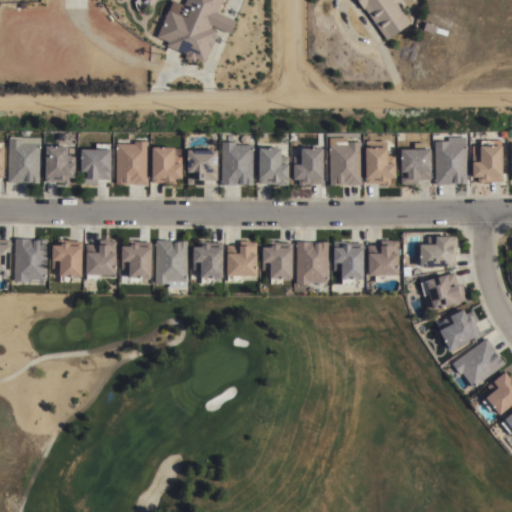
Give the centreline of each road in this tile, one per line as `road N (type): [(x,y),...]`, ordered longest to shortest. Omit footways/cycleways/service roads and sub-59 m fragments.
road 1 (residential): [(0,98),(511,93)]
road 2 (residential): [(511,210),(0,209)]
road 3 (residential): [(511,328),(492,292),(480,211)]
